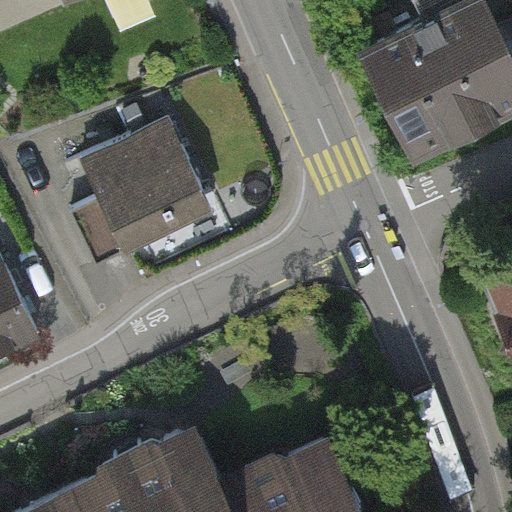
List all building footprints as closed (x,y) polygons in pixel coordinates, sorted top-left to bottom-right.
[(444,0),(372,31),(419,140),(511,99),(511,18),(504,0),(444,0)] [(173,114),(81,154),(123,250),(214,210),(173,114)] [(511,242),(486,254),(511,313),(511,242)] [(0,249),(0,349),(42,329),(4,248),(0,249)] [(206,412),(0,509),(0,511),(382,511),(338,419),(233,468),(206,412)]
